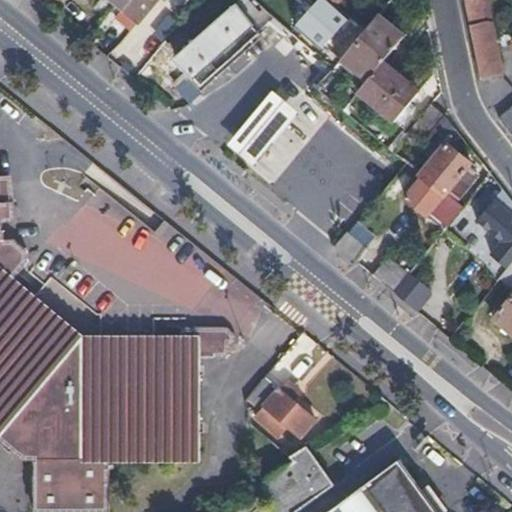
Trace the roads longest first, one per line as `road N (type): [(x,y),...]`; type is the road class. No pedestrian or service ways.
road 1 (primary): [(0,38),(511,459)]
road 2 (primary): [(511,422),(0,5)]
road 3 (unknown): [(282,511),(442,402)]
road 4 (residential): [(443,0),(468,108),(511,172)]
